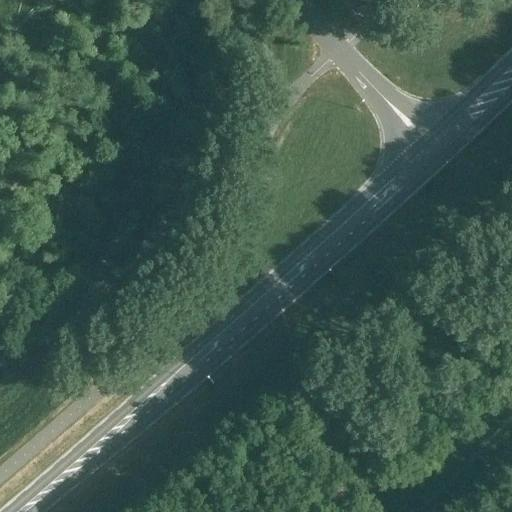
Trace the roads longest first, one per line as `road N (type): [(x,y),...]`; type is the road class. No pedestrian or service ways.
road 1 (secondary): [(22,511),(434,158)]
road 2 (tertiary): [(434,158),(288,0)]
